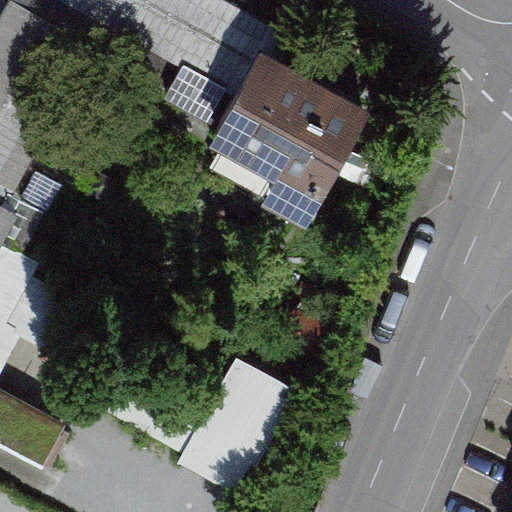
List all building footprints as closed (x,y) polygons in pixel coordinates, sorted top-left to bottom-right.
[(135,31),(80,0),(42,0),(34,15),(90,46),(88,49),(117,65),(135,31)] [(261,49),(280,60),(290,41),(216,0),(80,0),(135,31),(239,88),(261,49)] [(14,4),(0,29),(0,202),(2,204),(88,49),(90,46),(34,15),(14,4)] [(261,49),(239,88),(218,126),(285,164),(271,190),(309,211),(367,108),(280,60),(261,49)] [(0,202),(0,239),(16,211),(2,204),(0,202)] [(102,357),(82,392),(192,451),(211,417),(102,357)] [(272,433),(218,403),(211,417),(192,451),(187,461),(240,490),(272,433)]
